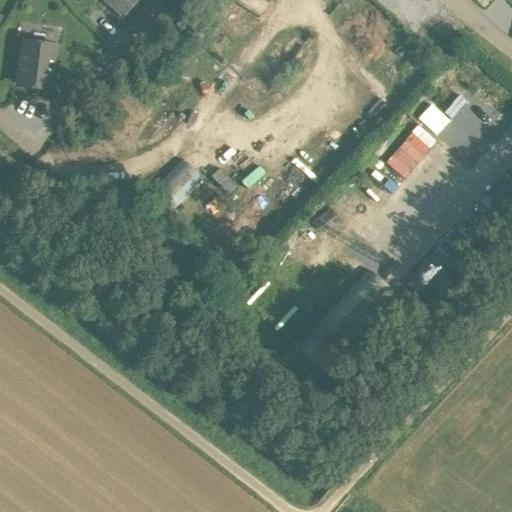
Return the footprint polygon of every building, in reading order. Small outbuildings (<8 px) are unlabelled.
[(137,0),(102,0),(122,17),(137,0)] [(49,90),(54,50),(24,46),(18,86),(49,90)] [(424,109),(437,121),(468,87),(455,75),(424,109)] [(419,126),(406,139),(423,156),(436,143),(419,126)] [(0,140),(0,179),(18,153),(0,140)] [(182,161),(153,188),(175,210),(203,182),(182,161)] [(334,281),(364,251),(354,241),(322,274),(332,283),(334,281)] [(364,251),(334,281),(349,295),(371,273),(383,260),(368,246),(364,251)] [(371,273),(349,295),(296,351),(332,383),(404,305),(371,273)]
